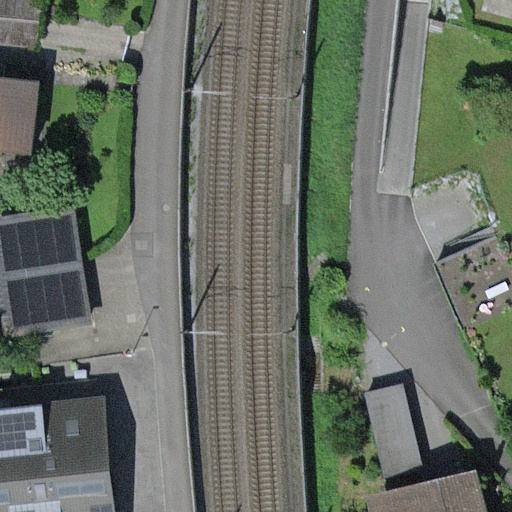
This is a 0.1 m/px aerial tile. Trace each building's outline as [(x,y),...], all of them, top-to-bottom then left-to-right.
[(40,0),(0,0),(0,19),(39,23),(40,0)] [(0,148),(34,152),(39,84),(0,81),(0,148)] [(499,83),(468,84),(469,106),(499,105),(499,83)] [(33,333),(91,324),(73,209),(15,218),(33,333)] [(511,275),(496,239),(436,265),(465,332),(511,310),(511,275)] [(0,410),(0,511),(112,511),(103,401),(23,408),(0,410)] [(479,511),(473,484),(391,503),(393,511),(479,511)]
